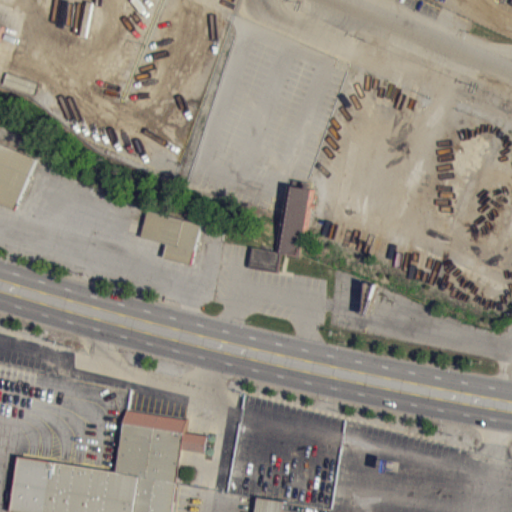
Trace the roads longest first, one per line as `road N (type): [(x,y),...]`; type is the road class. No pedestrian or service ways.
road 1 (primary): [(511,400),(218,342),(0,280)]
road 2 (residential): [(341,0),(511,67)]
